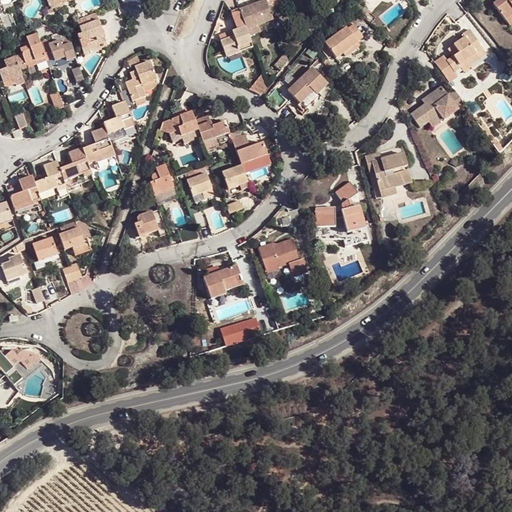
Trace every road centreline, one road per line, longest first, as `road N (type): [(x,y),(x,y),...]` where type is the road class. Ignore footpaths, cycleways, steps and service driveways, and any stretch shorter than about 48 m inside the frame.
road 1 (secondary): [(128,406),(282,370),(345,339),(412,290),(511,188)]
road 2 (residential): [(101,302),(114,278),(157,255),(233,242),(281,197),(294,155)]
road 3 (residential): [(3,159),(67,128),(139,41),(198,63)]
road 4 (residential): [(294,155),(333,154),(367,131),(423,24),(451,0)]
road 5 (secondary): [(0,470),(30,448),(128,406)]
road 6 (residential): [(294,155),(255,111),(202,81),(198,63)]
road 7 (secondary): [(128,406),(77,415),(0,454)]
road 8 (residential): [(53,327),(61,351),(98,365),(115,333),(101,302)]
